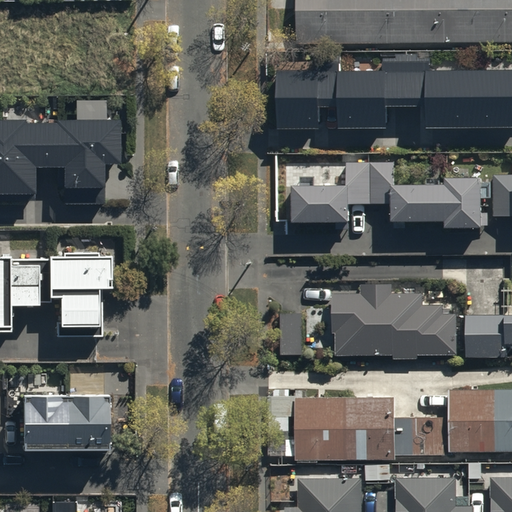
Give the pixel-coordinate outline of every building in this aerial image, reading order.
[(511,0),(294,0),(295,40),(511,39),(511,0)] [(0,86),(66,87),(66,24),(42,24),(42,22),(11,22),(11,24),(0,23),(0,86)] [(282,131),(323,131),(323,108),(344,108),(344,130),(389,130),(389,108),(431,108),(431,129),(511,128),(511,72),(433,73),(433,59),(419,59),(419,55),(398,55),(398,59),(386,59),(386,72),(282,73),(282,131)] [(0,190),(32,190),(32,165),(61,165),(61,187),(103,186),(103,164),(119,163),(118,116),(53,116),(53,121),(22,121),(22,117),(0,117),(0,190)] [(290,220),(346,220),(346,206),(389,205),(390,222),(442,221),(442,228),(487,227),(487,214),(479,214),(479,199),(489,199),(489,181),(479,181),(479,176),(441,176),(441,181),(393,182),(393,163),(344,163),(344,182),(314,183),(314,176),(298,177),(298,185),(290,185),(290,220)] [(492,217),(511,217),(511,176),(492,177),(492,217)] [(12,256),(0,255),(0,331),(12,331),(11,308),(56,308),(57,339),(104,339),(104,289),(112,289),(112,256),(97,256),(97,252),(91,252),(91,243),(77,243),(77,253),(61,253),(61,256),(48,256),(48,263),(12,263),(12,256)] [(362,295),(334,295),(335,334),(338,334),(338,357),(396,356),(396,360),(419,360),(419,356),(459,356),(458,315),(446,315),(446,307),(424,307),(424,295),(394,295),(393,285),(361,285),(362,295)] [(499,355),(504,341),(511,340),(511,311),(503,311),(503,313),(465,313),(465,355),(499,355)] [(511,449),(511,385),(447,386),(447,415),(395,415),(395,394),(267,394),(267,454),(295,454),(295,457),(396,456),(396,454),(450,454),(450,450),(511,449)] [(24,396),(23,450),(110,451),(111,397),(24,396)] [(363,462),(363,479),(390,479),(390,462),(363,462)] [(511,511),(511,475),(489,475),(488,511),(511,511)] [(296,477),(296,505),(283,505),(282,511),(361,511),(361,476),(296,477)] [(396,476),(395,511),(472,511),(472,503),(467,503),(467,486),(455,486),(455,476),(396,476)]
